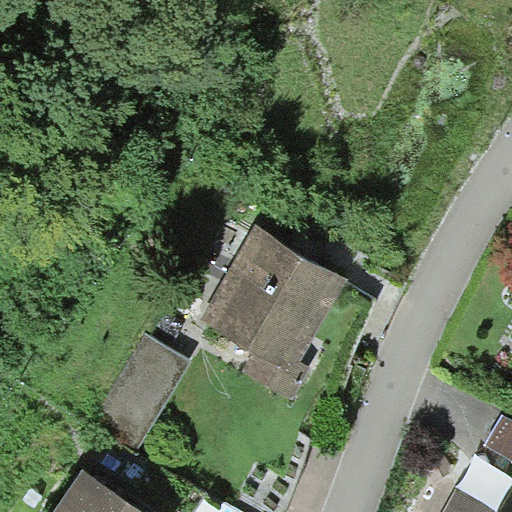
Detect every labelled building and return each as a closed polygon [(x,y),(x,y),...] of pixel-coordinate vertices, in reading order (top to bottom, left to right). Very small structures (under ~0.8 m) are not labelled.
[(410,0),(370,53),(447,110),(506,31),(469,4),(471,0),(410,0)] [(268,200),(207,297),(307,360),(368,262),(268,200)] [(154,329),(127,389),(167,407),(194,347),(154,329)] [(161,511),(90,464),(58,511),(161,511)] [(495,511),(439,478),(417,511),(495,511)]
